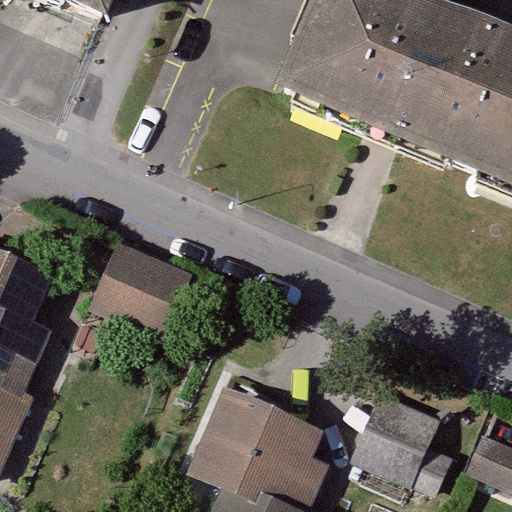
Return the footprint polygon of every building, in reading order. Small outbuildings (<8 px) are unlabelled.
[(119,0),(38,0),(108,29),(119,0)] [(314,0),(273,98),(511,198),(511,43),(405,0),(314,0)] [(192,280),(118,249),(91,316),(165,347),(192,280)] [(34,327),(53,283),(0,259),(0,481),(35,403),(25,399),(53,335),(34,327)] [(104,339),(83,330),(73,351),(94,361),(104,339)] [(327,439),(228,396),(189,485),(222,499),(215,511),(313,511),(332,470),(316,463),(327,439)] [(381,402),(354,468),(436,501),(453,460),(431,451),(441,427),(381,402)] [(511,453),(487,443),(471,479),(511,498),(511,453)]
